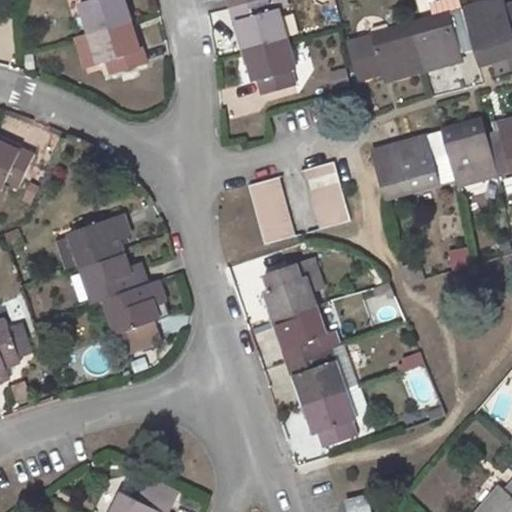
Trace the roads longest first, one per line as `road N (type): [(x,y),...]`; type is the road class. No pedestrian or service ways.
road 1 (residential): [(237,372),(0,436)]
road 2 (residential): [(394,130),(220,174),(178,165)]
road 3 (residential): [(237,372),(178,165)]
road 4 (residential): [(0,81),(178,165)]
road 5 (residential): [(178,165),(199,85),(181,0)]
